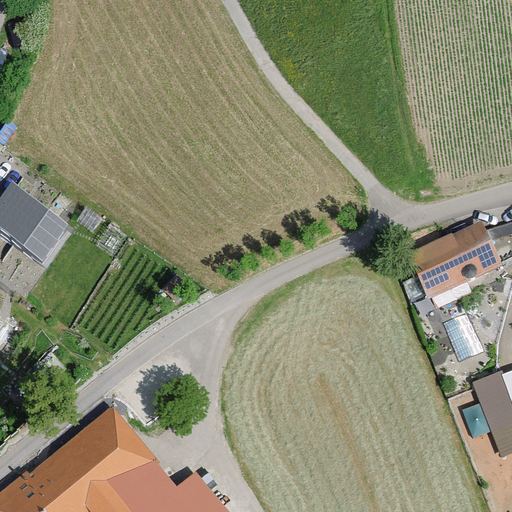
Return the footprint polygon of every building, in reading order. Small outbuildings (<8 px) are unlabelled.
[(63,234),(5,198),(0,205),(0,246),(40,271),(63,234)] [(407,257),(426,303),(506,269),(486,224),(407,257)] [(461,357),(483,347),(467,312),(445,322),(461,357)] [(502,375),(473,386),(501,460),(511,456),(511,376),(504,380),(502,375)] [(116,415),(0,510),(0,511),(228,511),(210,490),(216,485),(202,468),(176,489),(116,415)]
